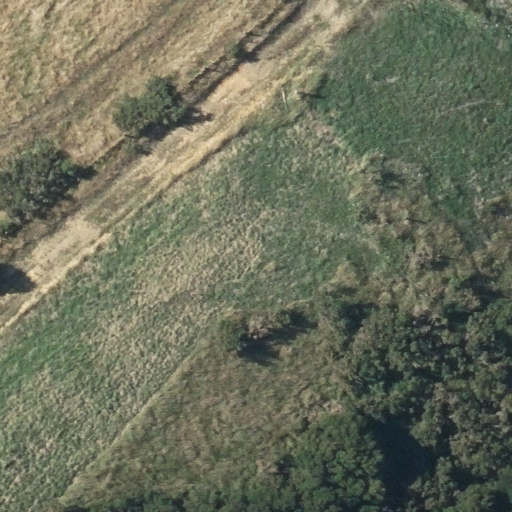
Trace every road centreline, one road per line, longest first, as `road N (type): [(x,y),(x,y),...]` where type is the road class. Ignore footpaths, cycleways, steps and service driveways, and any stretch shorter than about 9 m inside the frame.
road 1 (track): [(326,0),(0,293)]
road 2 (track): [(180,0),(0,154)]
